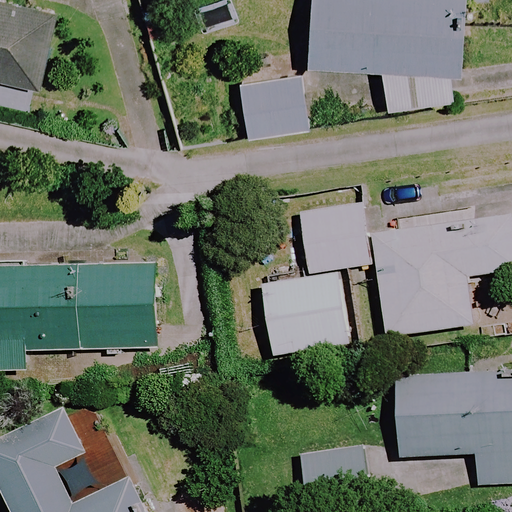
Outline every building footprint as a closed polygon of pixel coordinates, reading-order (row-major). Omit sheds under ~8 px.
[(384,106),(453,110),(455,79),(469,79),(473,0),(312,0),(308,70),(386,74),(384,106)] [(60,18),(0,4),(0,83),(44,93),(60,18)] [(310,131),(302,79),(214,92),(222,144),(310,131)] [(314,277),(346,273),(377,268),(372,239),(367,206),(305,216),(314,277)] [(511,218),(372,239),(377,268),(387,341),(478,327),(471,280),(511,274),(511,218)] [(159,352),(158,270),(0,271),(0,373),(32,373),(32,353),(159,352)] [(346,273),(314,277),(265,284),(276,360),(357,348),(346,273)] [(511,487),(511,373),(400,379),(405,461),(474,457),(476,490),(511,487)] [(146,511),(132,482),(109,492),(67,406),(0,438),(0,484),(13,511),(146,511)] [(394,496),(390,448),(305,454),(309,503),(394,496)]
